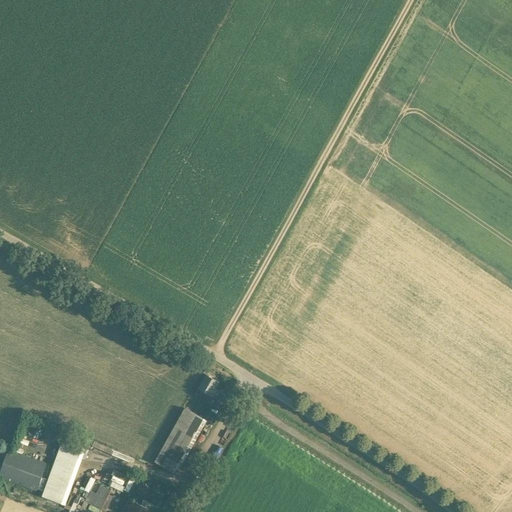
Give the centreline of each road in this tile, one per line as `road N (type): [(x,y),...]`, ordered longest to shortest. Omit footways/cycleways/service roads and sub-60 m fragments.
road 1 (unclassified): [(453,511),(249,376),(0,231)]
road 2 (track): [(213,355),(410,0)]
road 3 (track): [(174,511),(249,376)]
